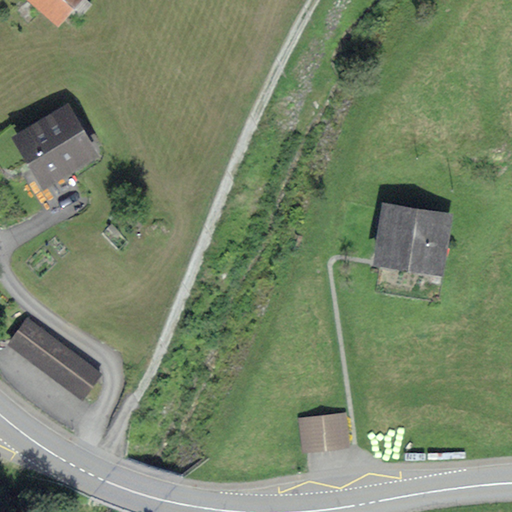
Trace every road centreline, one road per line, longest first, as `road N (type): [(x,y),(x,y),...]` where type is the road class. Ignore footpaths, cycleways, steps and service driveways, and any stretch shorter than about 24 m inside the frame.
road 1 (primary): [(0,415),(104,481),(229,511)]
road 2 (primary): [(310,511),(511,482)]
